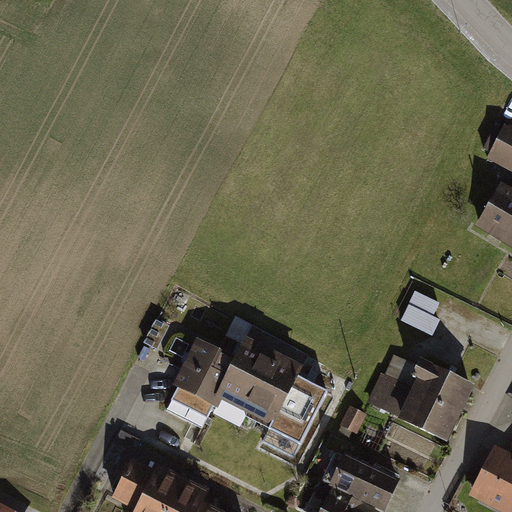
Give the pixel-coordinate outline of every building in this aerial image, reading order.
[(494,166),(511,174),(511,133),(494,166)] [(479,231),(511,252),(511,196),(504,191),(479,231)] [(434,333),(446,299),(416,288),(404,322),(434,333)] [(219,408),(224,397),(218,394),(236,357),(197,338),(174,386),(219,408)] [(302,367),(245,339),(236,357),(218,394),(224,397),(275,422),(296,379),(302,367)] [(426,364),(401,416),(445,437),(470,385),(426,364)] [(325,393),(296,379),(275,422),(264,444),(292,458),(325,393)] [(475,495),(506,511),(511,511),(511,458),(499,451),(475,495)] [(331,484),(381,508),(395,479),(345,455),(331,484)] [(155,472),(133,462),(115,501),(137,511),(155,472)] [(166,511),(183,478),(158,466),(155,472),(137,511),(136,511),(166,511)] [(206,489),(183,478),(166,511),(194,511),(199,504),(206,489)] [(317,511),(378,511),(329,488),(317,511)]
